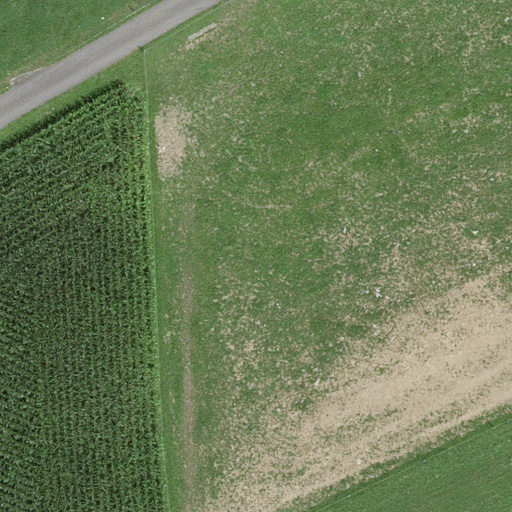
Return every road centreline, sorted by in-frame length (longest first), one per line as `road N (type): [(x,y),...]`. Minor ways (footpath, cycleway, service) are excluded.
road 1 (track): [(199,511),(172,249)]
road 2 (unclassified): [(199,0),(0,111)]
